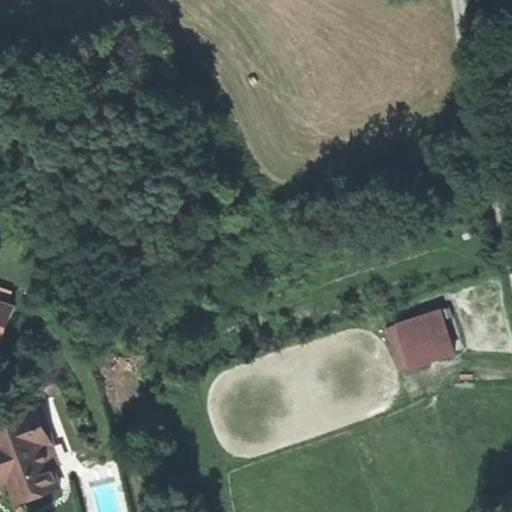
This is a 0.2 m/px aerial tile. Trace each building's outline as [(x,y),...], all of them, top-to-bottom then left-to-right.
[(0,341),(1,342),(14,306),(0,300),(0,341)] [(400,323),(414,365),(456,351),(442,309),(400,323)] [(41,408),(0,422),(0,450),(11,480),(18,501),(61,486),(53,464),(40,428),(47,425),(41,408)] [(60,462),(47,425),(40,428),(53,464),(60,462)] [(0,474),(3,483),(11,480),(0,450),(0,474)]
